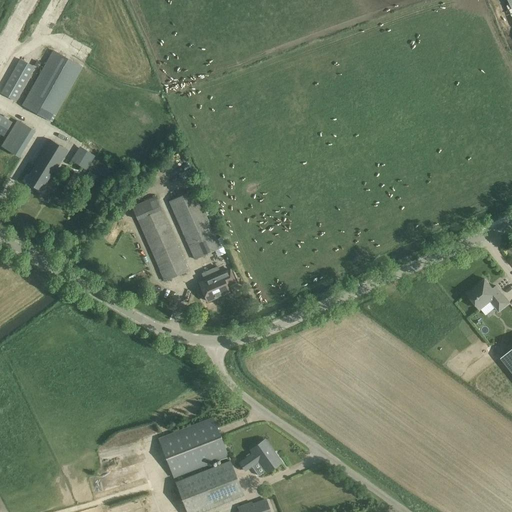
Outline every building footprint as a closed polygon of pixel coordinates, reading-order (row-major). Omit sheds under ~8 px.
[(83,65),(54,49),(23,104),(52,120),(83,65)] [(2,93),(15,101),(35,68),(21,60),(2,93)] [(12,121),(0,113),(0,132),(4,135),(12,121)] [(34,130),(18,120),(3,144),(19,154),(34,130)] [(68,149),(51,139),(34,166),(35,167),(26,182),(40,191),(50,176),(51,176),(68,149)] [(80,149),(74,159),(83,164),(89,155),(80,149)] [(89,182),(92,184),(97,175),(93,173),(89,182)] [(194,259),(220,248),(195,190),(169,201),(194,259)] [(188,270),(155,196),(132,207),(165,281),(188,270)] [(220,274),(217,267),(201,274),(204,281),(199,283),(207,301),(229,292),(226,286),(235,282),(230,270),(220,274)] [(490,285),(485,279),(467,293),(480,309),(490,301),(499,312),(508,304),(500,293),(501,292),(496,286),(491,289),(489,286),(490,285)] [(506,343),(498,345),(500,353),(508,351),(506,343)] [(511,348),(501,358),(511,371),(511,348)] [(174,478),(228,457),(213,418),(159,439),(174,478)] [(281,462),(265,439),(257,445),(259,447),(252,452),(253,454),(240,463),(245,470),(258,461),(267,473),(281,462)] [(186,511),(201,511),(244,495),(230,461),(175,482),(186,511)] [(270,511),(266,499),(252,505),(252,503),(237,508),(238,511),(270,511)]
